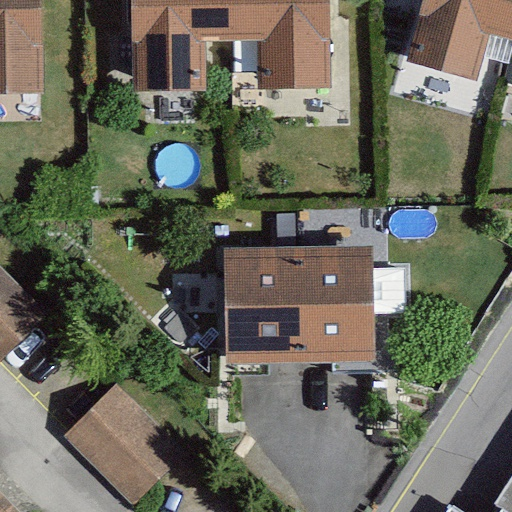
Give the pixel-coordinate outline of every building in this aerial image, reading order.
[(0,0),(0,97),(43,97),(42,0),(0,0)] [(332,90),(329,0),(132,0),(135,94),(207,92),(206,45),(258,44),(260,91),(332,90)] [(511,0),(425,0),(407,64),(477,83),(490,36),(511,42),(511,0)] [(373,248),(226,250),(228,367),(375,364),(373,248)] [(0,354),(44,308),(0,266),(0,354)] [(186,449),(119,383),(67,431),(136,500),(186,449)] [(52,511),(0,461),(0,511),(52,511)] [(511,511),(511,509),(510,511),(471,511),(458,503),(452,511),(511,511)]
